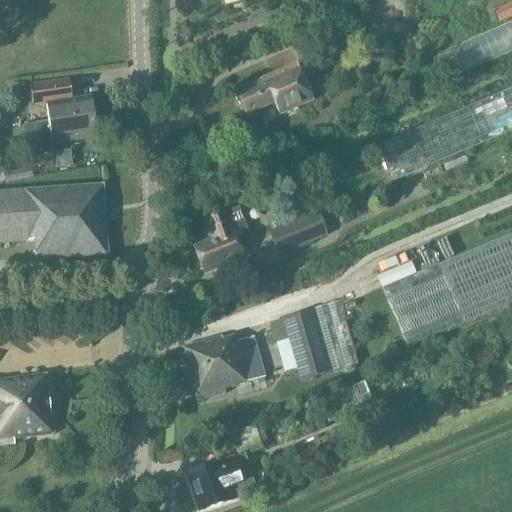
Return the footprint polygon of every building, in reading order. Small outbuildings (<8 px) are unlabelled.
[(393,12),(378,0),(374,0),(367,10),(383,23),(393,12)] [(411,0),(405,3),(416,33),(499,0),(411,0)] [(511,3),(494,10),(499,23),(511,17),(511,3)] [(511,18),(432,54),(443,79),(511,49),(511,18)] [(232,91),(243,117),(275,104),(280,116),(313,101),(297,64),(232,91)] [(56,143),(103,136),(97,96),(74,100),(72,79),(35,85),(38,106),(50,105),(53,121),(41,122),(45,155),(57,153),(56,143)] [(511,90),(378,147),(393,183),(511,132),(511,90)] [(0,191),(0,242),(35,241),(36,261),(109,256),(104,185),(0,191)] [(195,246),(205,272),(241,258),(237,246),(250,241),(237,208),(204,221),(212,239),(195,246)] [(269,235),(278,256),(326,235),(317,214),(269,235)] [(403,338),(511,304),(511,240),(385,280),(403,338)] [(386,271),(388,284),(404,280),(402,268),(386,271)] [(283,319),(300,381),(332,372),(315,311),(283,319)] [(221,338),(182,349),(197,402),(226,394),(225,389),(263,378),(252,338),(235,343),(234,337),(221,340),(221,338)] [(0,446),(15,445),(14,440),(54,435),(46,375),(0,380),(0,446)] [(364,383),(319,400),(327,423),(372,407),(364,383)] [(232,434),(239,457),(263,449),(256,427),(232,434)] [(187,474),(200,511),(234,500),(233,498),(257,490),(251,471),(239,475),(234,459),(187,474)]
